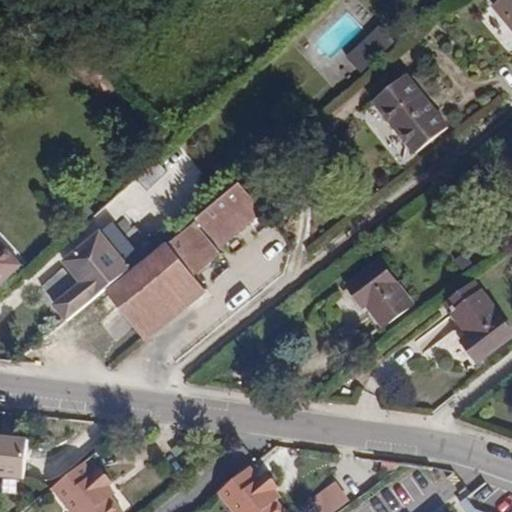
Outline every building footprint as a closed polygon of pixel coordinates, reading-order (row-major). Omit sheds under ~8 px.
[(511,0),(500,0),(494,5),(511,26),(511,0)] [(346,56),(361,72),(397,38),(381,22),(346,56)] [(450,126),(408,74),(374,102),(416,154),(450,126)] [(223,248),(267,212),(244,183),(200,219),(223,248)] [(440,209),(431,195),(399,220),(409,233),(440,209)] [(110,224),(123,210),(111,200),(98,214),(110,224)] [(223,256),(196,222),(107,295),(147,342),(209,291),(200,279),(223,256)] [(57,304),(70,321),(132,269),(101,232),(67,261),(84,283),(57,304)] [(0,285),(22,266),(0,242),(0,285)] [(414,304),(380,261),(348,287),(365,308),(369,306),(383,326),(414,304)] [(56,296),(75,284),(67,272),(48,284),(56,296)] [(463,340),(479,363),(511,337),(511,329),(482,292),(453,315),(469,335),(463,340)] [(0,435),(0,473),(25,475),(28,436),(0,435)] [(95,473),(85,461),(55,485),(76,511),(126,511),(114,496),(106,487),(111,483),(100,470),(95,473)] [(105,466),(100,470),(111,483),(115,480),(105,466)] [(250,467),(220,491),(236,511),(285,511),(277,502),(271,493),(276,490),(265,477),(261,480),(250,467)] [(270,472),(265,477),(276,490),(281,486),(270,472)] [(335,481),(308,502),(316,511),(333,511),(349,500),(335,481)] [(106,487),(114,496),(118,493),(111,483),(106,487)] [(271,493),(277,502),(282,498),(276,490),(271,493)] [(474,511),(505,511),(497,498),(474,511)]
